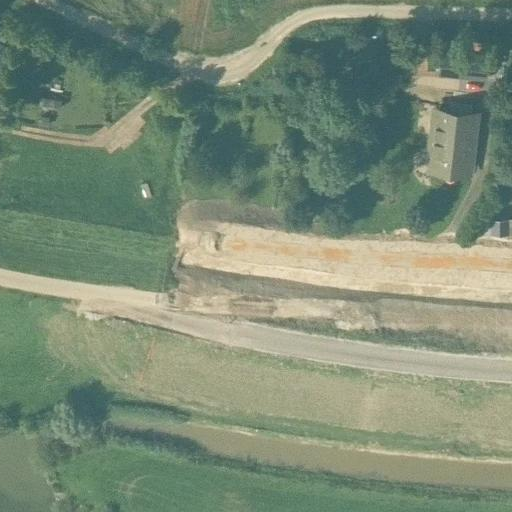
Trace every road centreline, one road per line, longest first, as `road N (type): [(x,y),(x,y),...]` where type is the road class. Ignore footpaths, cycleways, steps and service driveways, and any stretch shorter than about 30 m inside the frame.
road 1 (unclassified): [(511,362),(253,337),(0,276)]
road 2 (track): [(39,0),(211,76),(234,71),(317,19),(376,14)]
road 3 (unclassified): [(376,14),(511,16)]
